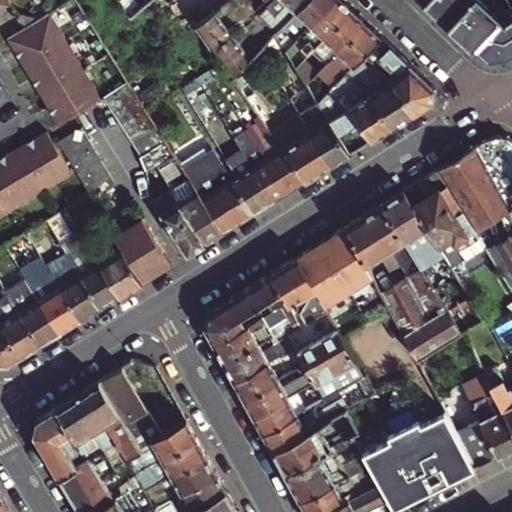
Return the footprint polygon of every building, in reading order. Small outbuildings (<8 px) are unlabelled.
[(209,0),(180,0),(198,25),(217,10),(209,0)] [(209,0),(217,10),(222,6),(229,0),(209,0)] [(240,5),(235,0),(229,0),(222,6),(228,14),(240,5)] [(283,0),(291,7),(286,11),(283,8),(273,18),(275,21),(269,27),(274,33),(275,33),(284,24),(290,17),(306,0),(283,0)] [(309,39),(316,47),(354,8),(345,0),(333,0),(301,34),(298,38),(286,50),(297,68),(306,58),(312,52),(308,47),(304,51),(301,47),(309,39)] [(333,0),(306,0),(290,17),(299,26),(296,28),(301,34),(333,0)] [(428,0),(425,4),(448,26),(472,0),(428,0)] [(511,12),(508,15),(490,0),(472,0),(448,26),(473,49),(490,58),(511,51),(511,12)] [(20,54),(36,78),(40,74),(44,80),(39,84),(54,105),(58,102),(62,108),(57,111),(64,122),(106,96),(49,7),(7,34),(16,47),(21,44),(25,50),(20,54)] [(333,57),(368,21),(354,8),(316,47),(321,52),(324,48),(333,57)] [(215,49),(234,36),(217,10),(198,25),(215,49)] [(382,36),(368,21),(333,57),(329,62),(333,66),(337,63),(346,73),(351,68),(371,47),(382,36)] [(262,46),(270,38),(263,28),(260,24),(251,31),(262,46)] [(275,33),(286,50),(298,38),(284,24),(275,33)] [(270,38),(274,33),(269,27),(268,25),(263,28),(270,38)] [(234,76),(250,58),(234,36),(215,49),(234,76)] [(382,36),(371,47),(415,113),(434,101),(435,86),(382,36)] [(21,44),(16,47),(20,54),(25,50),(21,44)] [(371,47),(351,68),(354,73),(358,71),(393,127),(415,113),(371,47)] [(316,75),(320,71),(306,58),(297,68),(307,84),(316,75)] [(351,68),(346,73),(331,89),(352,110),(371,140),(393,127),(358,71),(354,73),(351,68)] [(44,80),(40,74),(36,78),(39,84),(44,80)] [(331,89),(316,75),(307,84),(319,102),(331,89)] [(168,140),(131,83),(110,97),(145,154),(168,140)] [(319,102),(351,152),(371,140),(352,110),(331,89),(319,102)] [(62,108),(58,102),(54,105),(57,111),(62,108)] [(319,102),(300,113),(311,130),(332,164),(351,152),(319,102)] [(332,164),(311,130),(306,133),(293,112),(279,120),(282,124),(272,130),(307,180),(332,164)] [(290,190),(307,180),(272,130),(269,126),(263,118),(249,126),(259,141),(290,190)] [(279,120),(269,126),(272,130),(282,124),(279,120)] [(59,142),(94,200),(117,185),(83,128),(59,142)] [(47,132),(33,140),(36,145),(30,148),(27,144),(5,157),(8,162),(2,165),(0,162),(0,217),(72,175),(47,132)] [(290,190),(259,141),(240,153),(243,157),(247,155),(274,200),(290,190)] [(438,168),(453,191),(464,210),(511,284),(511,211),(509,206),(475,143),(438,168)] [(243,157),(240,153),(229,159),(260,209),(274,200),(247,155),(243,157)] [(260,209),(229,159),(224,163),(254,212),(260,209)] [(224,163),(208,172),(239,222),(254,212),(224,163)] [(239,222),(208,172),(193,182),(224,231),(239,222)] [(206,242),(224,231),(193,182),(190,178),(173,189),(206,242)] [(429,195),(413,205),(439,245),(453,236),(460,248),(472,241),(456,215),(464,210),(453,191),(443,197),(438,189),(434,192),(431,186),(425,190),(429,195)] [(173,189),(154,201),(188,253),(206,242),(173,189)] [(383,202),(422,265),(443,251),(439,245),(413,205),(403,189),(383,202)] [(417,358),(435,347),(462,329),(453,314),(422,265),(383,202),(346,225),(367,265),(394,248),(410,274),(382,292),(417,358)] [(143,217),(114,236),(120,245),(121,247),(143,281),(172,263),(143,217)] [(312,247),(298,255),(326,305),(374,277),(367,265),(346,225),(333,234),(336,238),(325,245),(315,251),(312,247)] [(79,274),(100,261),(94,251),(90,245),(79,227),(69,233),(77,246),(67,253),(72,261),(79,274)] [(94,251),(110,241),(105,234),(90,245),(94,251)] [(333,234),(322,240),(325,245),(336,238),(333,234)] [(443,251),(446,257),(460,248),(453,236),(439,245),(443,251)] [(322,240),(312,247),(315,251),(325,245),(322,240)] [(117,249),(116,248),(115,248),(110,241),(94,251),(100,261),(121,295),(143,281),(121,247),(117,249)] [(275,270),(272,272),(282,290),(285,296),(289,302),(290,304),(293,303),(295,301),(296,302),(308,296),(310,299),(305,308),(309,314),(305,317),(308,322),(319,316),(329,310),(326,305),(298,255),(275,270)] [(79,274),(72,261),(51,272),(60,286),(79,274)] [(100,261),(79,274),(101,308),(121,295),(100,261)] [(45,266),(27,277),(40,298),(60,286),(51,272),(49,273),(45,266)] [(205,326),(214,343),(246,325),(240,315),(282,290),(272,272),(209,312),(205,326)] [(101,308),(79,274),(60,286),(81,320),(101,308)] [(7,291),(20,311),(40,298),(27,277),(7,291)] [(81,320),(60,286),(40,298),(61,332),(81,320)] [(492,329),(494,328),(511,316),(511,290),(480,311),(483,315),(492,329)] [(289,302),(285,296),(280,299),(283,304),(289,302)] [(61,332),(40,298),(20,311),(41,345),(61,332)] [(474,301),(453,314),(462,329),(464,328),(483,315),(480,311),(474,301)] [(234,379),(284,351),(292,347),(296,344),(292,337),(286,340),(285,338),(265,349),(261,342),(275,334),(270,326),(288,317),(291,324),(299,319),(290,304),(289,302),(283,304),(246,325),(214,343),(234,379)] [(365,375),(329,310),(319,316),(328,332),(318,337),(337,371),(347,366),(356,380),(360,377),(365,375)] [(41,345),(20,311),(0,323),(0,324),(21,357),(41,345)] [(464,328),(481,362),(488,358),(504,350),(494,328),(492,329),(483,315),(464,328)] [(301,324),(299,319),(291,324),(294,328),(301,324)] [(21,357),(0,324),(0,364),(11,364),(21,357)] [(337,371),(318,337),(299,349),(303,356),(306,361),(315,379),(325,397),(341,388),(345,386),(340,378),(335,381),(331,374),(337,371)] [(296,344),(292,347),(298,359),(303,356),(299,349),(296,344)] [(444,364),(435,347),(417,358),(425,374),(444,364)] [(244,396),(283,374),(280,369),(291,363),(284,351),(234,379),(244,396)] [(496,375),(488,358),(481,362),(486,373),(489,379),(496,375)] [(301,364),(283,374),(244,396),(254,414),(303,386),(309,383),(315,379),(306,361),(301,364)] [(87,458),(91,456),(104,447),(116,466),(128,458),(133,454),(141,449),(125,423),(150,408),(123,365),(56,407),(87,458)] [(360,377),(370,395),(378,391),(368,373),(365,375),(360,377)] [(480,419),(456,431),(475,466),(511,447),(511,425),(489,379),(486,373),(480,376),(483,381),(479,383),(486,396),(472,402),(480,419)] [(489,379),(511,425),(511,385),(509,387),(504,378),(498,380),(496,375),(489,379)] [(308,395),(303,386),(254,414),(264,431),(325,397),(315,379),(309,383),(314,391),(308,395)] [(325,397),(264,431),(274,450),(316,426),(347,408),(351,406),(341,388),(325,397)] [(87,458),(56,407),(38,418),(35,432),(60,474),(78,463),(71,451),(75,448),(83,460),(87,458)] [(362,451),(367,460),(377,479),(392,507),(419,494),(408,471),(436,457),(440,464),(448,479),(475,466),(456,431),(445,410),(421,421),(418,415),(387,431),(390,437),(362,451)] [(152,458),(196,435),(187,418),(142,444),(150,459),(152,458)] [(286,472),(328,448),(316,426),(274,450),(286,472)] [(170,471),(206,452),(196,435),(152,458),(159,472),(164,469),(165,471),(169,469),(170,471)] [(341,459),(352,453),(345,439),(334,445),(341,459)] [(301,498),(367,460),(362,451),(361,448),(352,453),(341,459),(334,445),(328,448),(286,472),(301,498)] [(180,490),(216,470),(206,452),(170,471),(150,483),(144,486),(154,504),(169,496),(180,490)] [(137,460),(133,454),(128,458),(132,463),(137,460)] [(82,511),(91,511),(116,497),(104,478),(91,456),(87,458),(83,460),(78,463),(60,474),(82,511)] [(419,494),(432,487),(424,472),(440,464),(436,457),(408,471),(419,494)] [(134,468),(140,465),(137,460),(132,463),(134,468)] [(318,511),(377,479),(367,460),(301,498),(308,511),(318,511)] [(137,473),(142,482),(144,486),(150,483),(142,470),(137,473)] [(225,487),(216,470),(180,490),(190,507),(225,487)] [(377,479),(318,511),(382,511),(392,507),(377,479)] [(140,511),(154,504),(144,486),(142,482),(116,497),(91,511),(140,511)] [(239,511),(225,487),(190,507),(180,511),(178,511),(169,496),(154,504),(158,511),(239,511)] [(12,511),(4,498),(0,499),(0,511),(12,511)]
